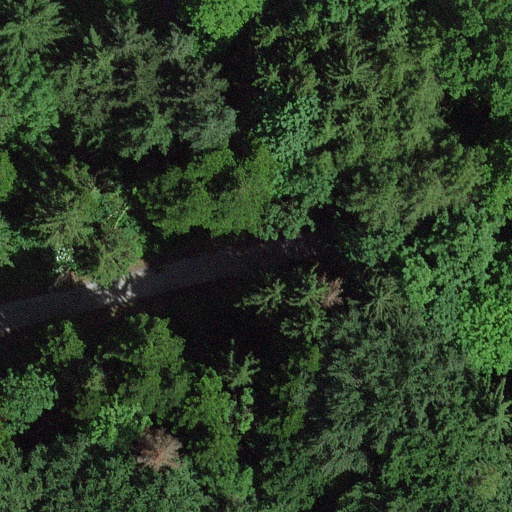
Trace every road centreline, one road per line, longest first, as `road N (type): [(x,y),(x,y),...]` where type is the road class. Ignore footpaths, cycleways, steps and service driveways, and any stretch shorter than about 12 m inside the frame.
road 1 (unclassified): [(511,189),(0,307)]
road 2 (track): [(175,0),(297,239)]
